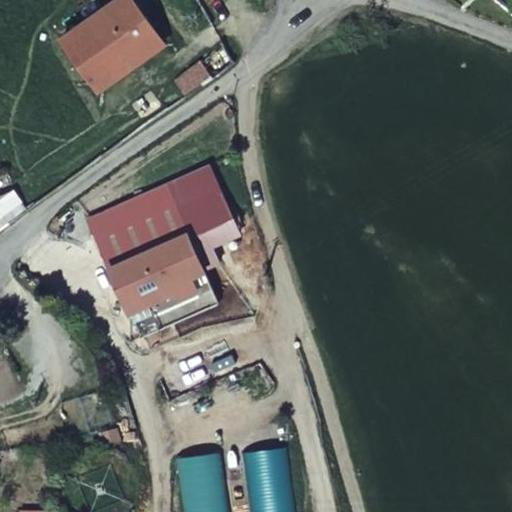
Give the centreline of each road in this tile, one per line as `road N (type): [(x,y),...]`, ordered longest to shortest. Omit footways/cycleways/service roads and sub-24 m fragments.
road 1 (track): [(359,511),(255,186),(242,73)]
road 2 (unclassified): [(0,267),(56,200),(242,73),(308,0)]
road 3 (unknown): [(56,200),(130,347),(166,511)]
